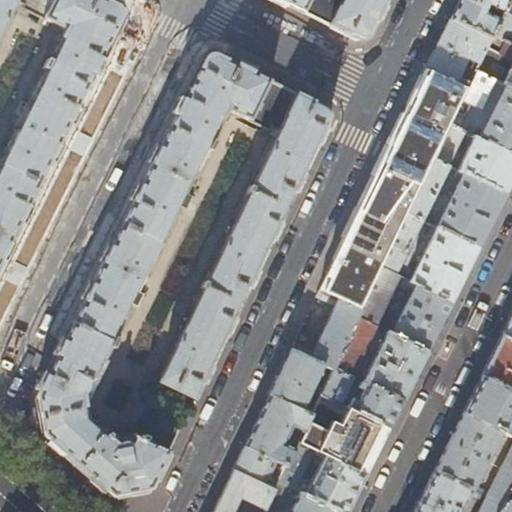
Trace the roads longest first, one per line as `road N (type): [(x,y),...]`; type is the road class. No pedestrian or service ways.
road 1 (residential): [(177,511),(377,96)]
road 2 (residential): [(188,0),(0,386)]
road 3 (residential): [(380,511),(511,248)]
road 4 (residential): [(188,0),(377,96)]
